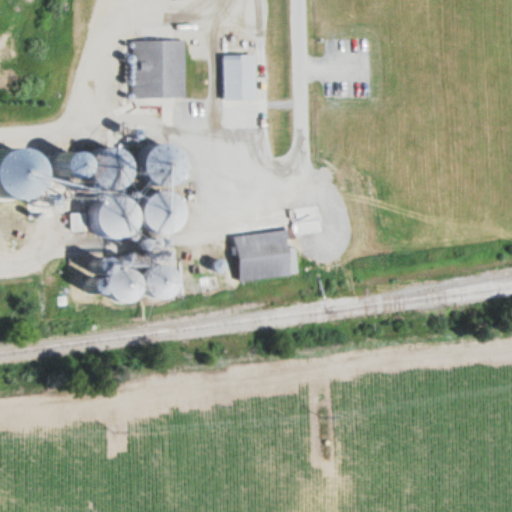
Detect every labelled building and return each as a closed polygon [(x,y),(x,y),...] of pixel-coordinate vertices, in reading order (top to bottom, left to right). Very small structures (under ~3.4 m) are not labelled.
[(182,38),(130,38),(131,97),(183,96),(182,38)] [(253,53),(220,53),(220,99),(253,99),(253,53)] [(82,155),(95,191),(133,178),(120,141),(82,155)] [(139,142),(135,173),(143,174),(142,183),(165,186),(170,146),(139,142)] [(120,195),(94,194),(92,234),(118,236),(120,195)] [(294,274),(292,247),(288,247),(287,229),(232,234),(236,279),(294,274)] [(159,295),(162,278),(153,277),(150,293),(159,295)]
